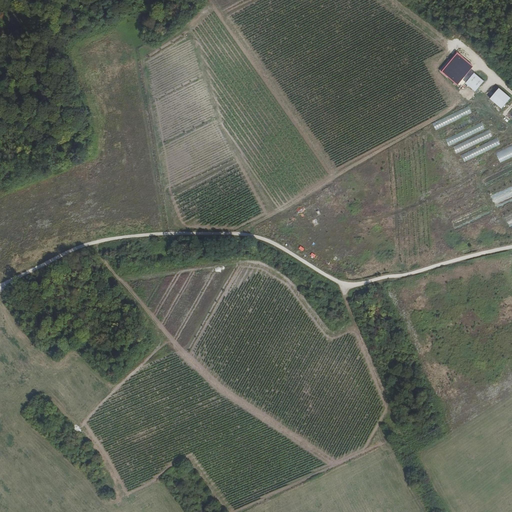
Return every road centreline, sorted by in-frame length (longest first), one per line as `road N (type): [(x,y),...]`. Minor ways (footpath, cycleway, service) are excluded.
road 1 (track): [(0,286),(80,247),(163,233),(262,238),(346,284),(511,247)]
road 2 (track): [(383,416),(364,452),(334,465),(218,386),(169,338)]
road 3 (track): [(118,279),(257,262),(292,284),(328,333),(356,326)]
road 4 (track): [(233,233),(456,109),(464,97)]
road 5 (track): [(335,178),(209,0)]
road 6 (track): [(163,233),(134,27)]
road 7 (track): [(272,214),(218,127),(188,31)]
road 8 (track): [(511,92),(386,0)]
road 9 (track): [(383,416),(389,404),(346,284)]
road 10 (track): [(169,338),(111,386),(81,425)]
road 11 (track): [(94,243),(169,338)]
